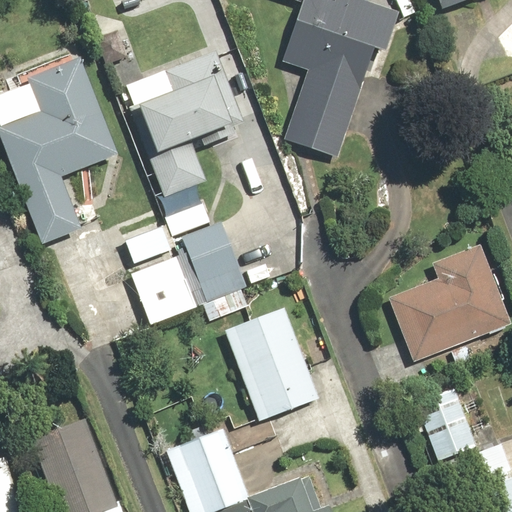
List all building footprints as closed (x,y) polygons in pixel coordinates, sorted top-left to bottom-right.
[(405,13),(371,0),(292,0),(308,6),(286,63),(312,74),(286,137),(339,158),(370,79),(377,82),(405,13)] [(440,0),(444,12),(482,0),(440,0)] [(182,33),(174,13),(145,25),(153,44),(182,33)] [(122,33),(100,41),(109,68),(131,61),(122,33)] [(26,87),(0,96),(0,124),(48,247),(87,232),(67,180),(124,158),(82,51),(21,75),(26,87)] [(221,54),(129,87),(137,110),(136,110),(167,197),(210,182),(197,147),(204,145),(206,152),(241,140),(238,133),(243,131),(248,129),(244,119),(221,54)] [(248,129),(243,131),(257,171),(285,161),(271,121),(248,129)] [(186,236),(192,253),(133,274),(153,329),(208,309),(212,321),(245,310),(239,293),(252,288),(229,221),(186,236)] [(168,227),(129,242),(138,265),(177,250),(168,227)] [(453,352),(460,370),(478,363),(471,345),(511,328),(511,316),(484,247),(433,268),(438,280),(392,299),(419,366),(453,352)] [(287,310),(228,333),(264,424),(323,402),(287,310)] [(480,447),(458,387),(420,401),(442,461),(480,447)] [(125,511),(89,420),(33,442),(60,511),(125,511)] [(191,511),(338,511),(325,473),(252,499),(228,429),(169,450),(191,511)] [(511,511),(511,465),(504,445),(476,457),(499,511),(511,511)] [(0,511),(25,511),(12,460),(0,463),(0,511)]
